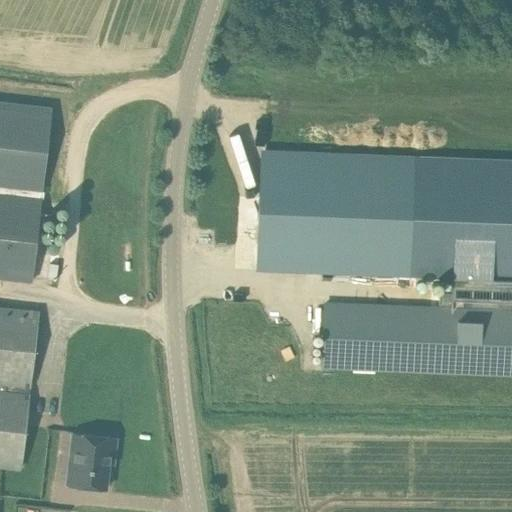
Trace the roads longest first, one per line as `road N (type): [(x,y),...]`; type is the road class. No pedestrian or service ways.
road 1 (unclassified): [(197,511),(174,331),(172,204),(187,94),(213,0)]
road 2 (unknown): [(187,94),(130,95),(87,117),(72,171),(61,301),(87,318),(174,331)]
